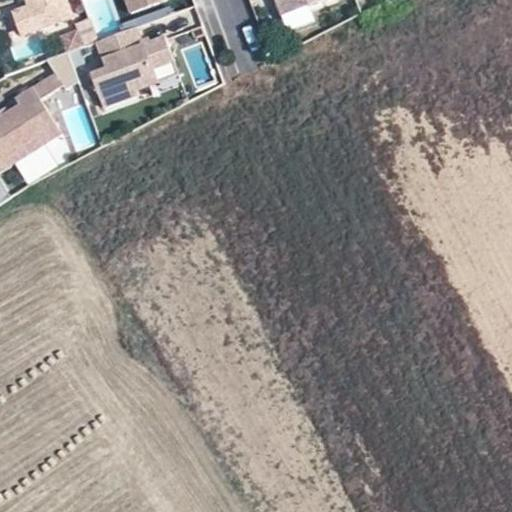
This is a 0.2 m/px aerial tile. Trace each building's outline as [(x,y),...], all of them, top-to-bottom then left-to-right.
[(71,19),(63,0),(23,0),(24,1),(25,0),(33,0),(36,5),(26,8),(10,14),(19,38),(71,19)] [(36,5),(33,0),(25,0),(24,1),(26,8),(36,5)] [(165,0),(124,0),(130,14),(166,1),(165,0)] [(287,16),(280,0),(274,0),(281,18),(287,16)] [(330,0),(280,0),(287,16),(308,9),(330,0)] [(287,16),(281,18),(286,33),(313,23),(308,9),(287,16)] [(88,21),(74,26),(76,32),(58,39),(64,56),(96,44),(97,43),(88,21)] [(163,38),(141,47),(135,29),(97,43),(96,44),(106,71),(91,76),(103,110),(137,97),(136,92),(134,86),(155,78),(152,71),(173,63),(163,38)] [(58,72),(34,87),(43,99),(65,85),(58,72)] [(155,78),(134,86),(136,92),(157,84),(155,78)] [(0,173),(64,134),(34,87),(18,99),(21,105),(0,118),(0,173)] [(0,118),(10,112),(7,108),(0,112),(0,118)]
